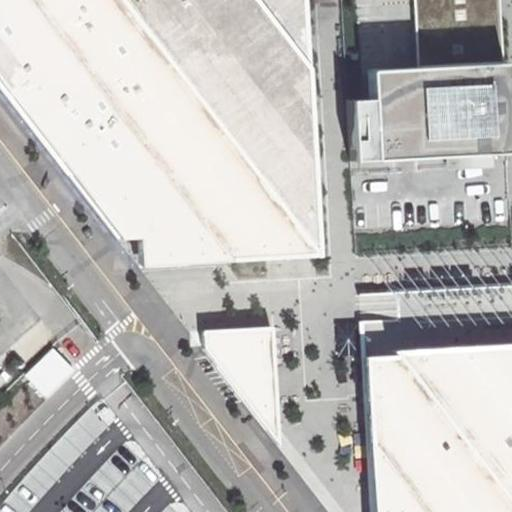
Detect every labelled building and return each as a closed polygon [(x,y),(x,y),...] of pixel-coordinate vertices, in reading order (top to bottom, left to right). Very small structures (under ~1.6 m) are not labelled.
[(0,0),(0,88),(116,238),(225,231),(247,258),(314,256),(301,0),(0,0)] [(444,155),(506,152),(497,0),(411,0),(416,66),(416,68),(439,66),(444,155)] [(444,155),(439,66),(416,68),(416,66),(377,68),(365,68),(367,97),(346,98),(349,161),(382,159),(444,155)] [(511,511),(511,286),(358,294),(359,309),(368,497),(368,511),(511,511)] [(276,445),(269,326),(200,330),(201,348),(276,445)] [(71,369),(51,349),(24,376),(43,395),(71,369)]
